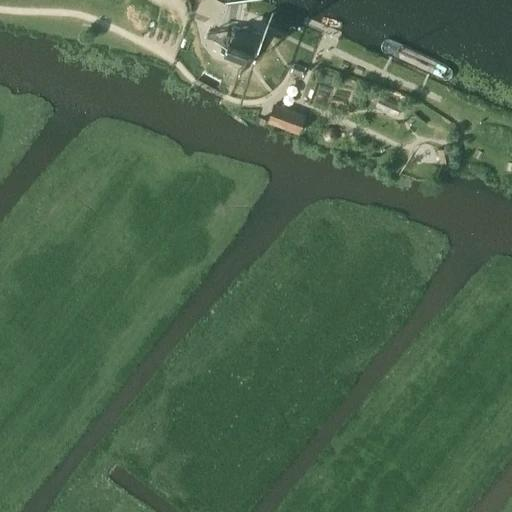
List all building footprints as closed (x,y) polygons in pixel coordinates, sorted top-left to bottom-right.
[(230,27),(223,57),(252,64),(259,34),(230,27)] [(293,63),(290,71),(302,75),(305,67),(293,63)] [(338,87),(340,80),(322,75),(321,82),(338,87)] [(396,115),(401,105),(380,96),(376,107),(396,115)] [(267,121),(298,133),(305,116),(274,104),(267,121)] [(324,134),(324,135),(324,136),(324,138),(325,139),(326,140),(327,141),(328,141),(329,142),(331,141),(332,141),(333,141),(334,140),(335,139),(336,138),(336,136),(337,135),(336,134),(336,132),(335,131),(334,130),(333,129),(332,129),(331,129),(329,129),(328,129),(327,129),(326,130),(325,131),(324,132),(324,134)] [(440,163),(451,160),(449,148),(437,150),(440,163)]
